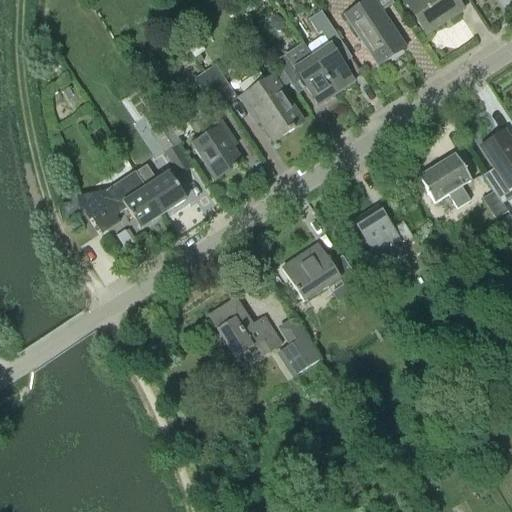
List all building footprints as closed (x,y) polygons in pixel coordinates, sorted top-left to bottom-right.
[(378,69),(405,51),(371,0),(344,17),(378,69)] [(425,38),(463,13),(455,0),(408,0),(403,4),(425,38)] [(309,47),(306,50),(335,96),(354,84),(337,57),(345,52),(320,14),(308,22),(320,40),(309,47)] [(303,46),(285,58),(277,63),(282,72),(292,86),(292,87),(300,82),(318,108),(335,96),(306,50),(306,51),(303,46)] [(214,67),(203,74),(223,105),(234,98),(214,67)] [(282,72),(271,79),(281,93),(292,86),(282,72)] [(223,105),(203,74),(192,82),(212,112),(223,105)] [(274,143),(301,125),(281,93),(271,79),(240,100),(257,126),(261,123),(274,143)] [(165,124),(175,140),(183,136),(172,120),(165,124)] [(175,140),(165,124),(151,134),(165,156),(179,177),(190,170),(176,149),(179,147),(175,140)] [(215,183),(243,165),(231,145),(234,143),(223,126),(192,146),(215,183)] [(511,147),(504,135),(479,151),(493,172),(482,179),(493,195),(501,207),(511,200),(511,199),(507,192),(511,188),(511,147)] [(461,190),(470,184),(455,158),(418,180),(434,206),(448,197),(457,211),(470,204),(461,190)] [(146,168),(134,176),(161,218),(186,203),(168,175),(156,183),(146,168)] [(118,176),(123,184),(95,202),(108,222),(126,211),(140,232),(161,218),(134,176),(130,169),(118,176)] [(501,207),(493,195),(482,202),(496,223),(506,215),(501,207)] [(413,267),(424,260),(402,225),(392,231),(378,208),(352,225),(375,261),(399,246),(413,267)] [(511,214),(500,222),(509,236),(511,234),(511,214)] [(75,223),(69,227),(73,233),(80,229),(75,223)] [(337,305),(346,300),(362,289),(342,259),(330,267),(318,247),(282,271),(304,305),(327,289),(337,305)] [(269,354),(281,346),(265,320),(253,328),(239,306),(229,312),(226,308),(208,319),(234,360),(262,343),(269,354)] [(318,363),(291,321),(277,330),(289,349),(275,357),(290,381),(318,363)] [(420,496),(408,504),(413,511),(427,511),(429,511),(420,496)]
